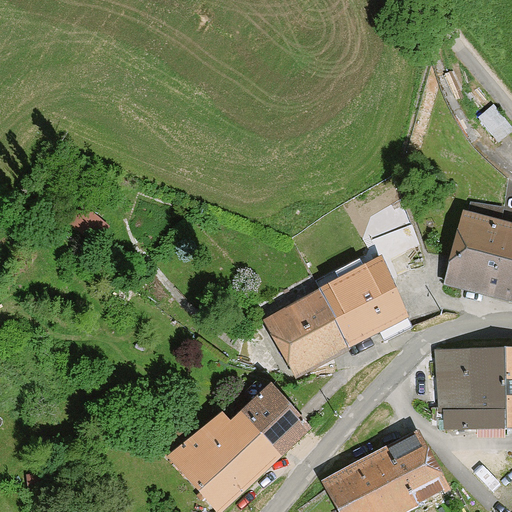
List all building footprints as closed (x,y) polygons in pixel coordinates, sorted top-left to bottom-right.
[(478,120),(498,143),(511,131),(511,130),(493,107),(478,120)] [(463,211),(445,285),(511,302),(511,226),(499,223),(502,210),(471,203),(468,213),(463,211)] [(69,223),(94,245),(109,228),(83,206),(69,223)] [(294,379),(410,318),(379,260),(263,320),(294,379)] [(511,351),(437,352),(439,430),(511,428),(511,351)] [(217,511),(222,511),(312,430),(272,386),(232,423),(221,412),(169,460),(217,511)] [(338,511),(407,511),(450,490),(420,433),(323,482),(338,511)]
